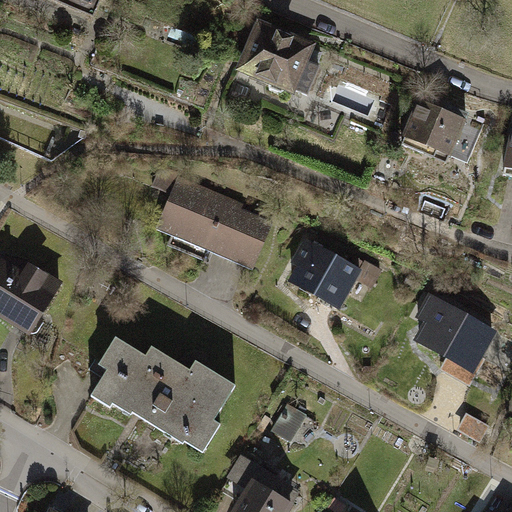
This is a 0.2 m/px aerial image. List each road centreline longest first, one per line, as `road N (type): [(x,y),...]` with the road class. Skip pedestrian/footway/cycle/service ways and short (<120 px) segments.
road 1 (residential): [(12,200),(511,472)]
road 2 (residential): [(511,254),(249,151),(77,153)]
road 3 (residential): [(511,90),(283,0)]
